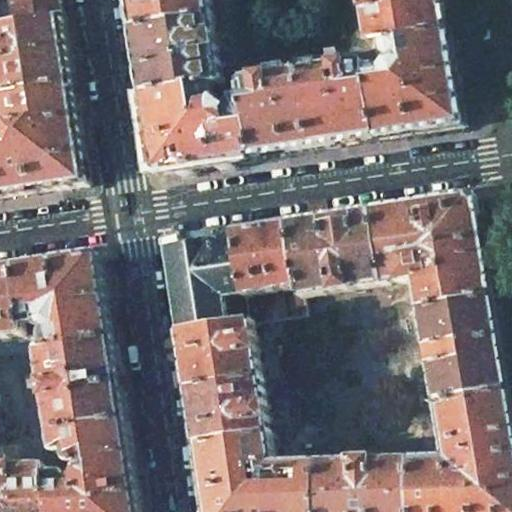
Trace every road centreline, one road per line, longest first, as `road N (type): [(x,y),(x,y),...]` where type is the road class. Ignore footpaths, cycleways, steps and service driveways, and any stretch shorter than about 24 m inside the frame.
road 1 (residential): [(134,217),(511,160)]
road 2 (residential): [(134,217),(180,511)]
road 3 (residential): [(99,0),(134,217)]
road 4 (residential): [(0,236),(134,217)]
